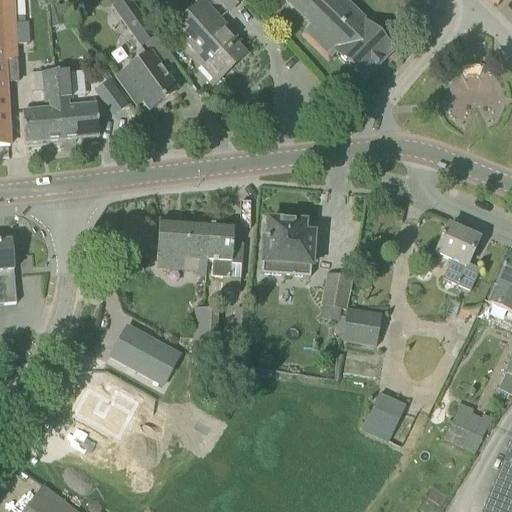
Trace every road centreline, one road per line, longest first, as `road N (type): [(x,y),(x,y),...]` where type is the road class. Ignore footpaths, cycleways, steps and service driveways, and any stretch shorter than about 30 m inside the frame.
road 1 (secondary): [(358,152),(58,186)]
road 2 (tertiary): [(0,409),(30,380),(61,317),(58,186)]
road 3 (tertiary): [(468,4),(358,152)]
road 4 (secondary): [(511,188),(416,150),(358,152)]
